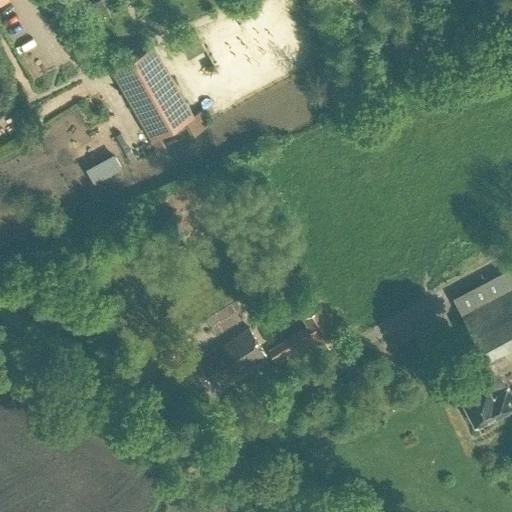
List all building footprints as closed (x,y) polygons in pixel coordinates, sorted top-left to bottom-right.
[(103,0),(94,0),(82,6),(90,24),(110,14),(103,0)] [(111,68),(151,137),(192,113),(152,44),(111,68)] [(8,268),(0,281),(0,296),(8,302),(24,278),(8,268)] [(477,416),(479,420),(495,412),(497,414),(511,405),(511,394),(507,385),(505,386),(497,371),(511,363),(511,283),(487,297),(479,283),(453,297),(492,372),(461,389),(463,392),(459,395),(472,419),(477,416)] [(306,326),(291,335),(268,350),(276,363),(314,338),(317,342),(332,333),(315,307),(300,317),(306,326)] [(195,357),(207,378),(214,374),(218,381),(264,354),(248,326),(195,357)]
